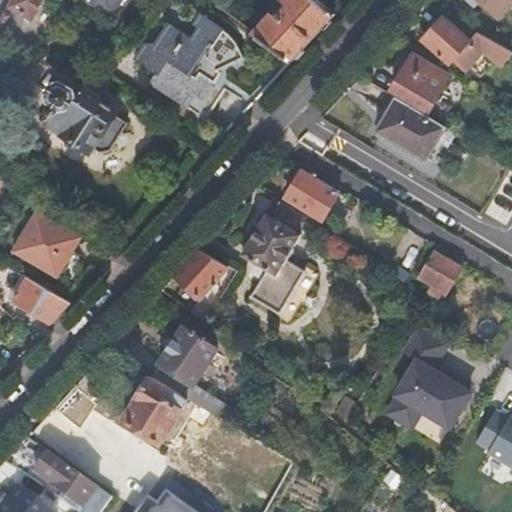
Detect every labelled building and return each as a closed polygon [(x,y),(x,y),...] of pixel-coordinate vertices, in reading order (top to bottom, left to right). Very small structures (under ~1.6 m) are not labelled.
[(31,19),(41,0),(13,0),(10,6),(31,19)] [(84,0),(106,15),(115,0),(84,0)] [(293,62),(336,15),(314,0),(287,0),(286,2),(291,5),(280,21),(275,17),(261,38),(293,62)] [(482,7),(488,0),(468,0),(467,2),(475,10),(480,5),(482,7)] [(217,85),(223,76),(219,74),(244,62),(231,39),(218,24),(210,18),(206,17),(200,21),(200,29),(194,38),(171,23),(158,42),(147,43),(137,58),(158,74),(152,82),(207,120),(226,91),(217,85)] [(465,65),(480,47),(500,59),(508,48),(473,29),(465,40),(438,21),(422,43),(449,63),(453,58),(465,65)] [(52,64),(66,40),(51,31),(37,55),(52,64)] [(429,111),(448,79),(412,58),(393,90),(429,111)] [(117,150),(134,122),(118,111),(119,107),(86,87),(84,90),(73,84),(71,89),(60,84),(51,97),(52,99),(59,104),(48,121),(66,132),(64,136),(92,151),(94,149),(104,155),(117,150)] [(449,130),(444,127),(398,99),(378,134),(429,164),(449,130)] [(338,199),(347,205),(345,209),(379,228),(384,218),(304,171),(288,199),(325,220),(338,199)] [(283,316),(311,272),(290,260),(305,236),(298,231),(306,217),(282,203),(275,216),(269,214),(245,255),(270,269),(253,298),(283,316)] [(59,276),(81,240),(39,214),(17,251),(59,276)] [(202,301),(233,268),(203,251),(177,279),(202,301)] [(446,296),(463,268),(436,253),(420,280),(438,290),(446,296)] [(421,301),(397,278),(391,284),(417,308),(421,301)] [(53,324),(72,303),(30,279),(16,302),(53,324)] [(442,302),(446,296),(438,290),(434,297),(442,302)] [(196,386),(220,351),(186,328),(160,363),(162,364),(153,378),(189,399),(204,408),(219,418),(227,407),(196,386)] [(448,343),(437,337),(421,328),(407,352),(418,359),(398,393),(400,394),(390,411),(414,427),(424,409),(453,426),(473,392),(448,377),(446,380),(439,376),(441,372),(434,369),(448,343)] [(160,446),(189,399),(153,378),(150,376),(122,424),(160,446)] [(351,421),(360,406),(350,400),(341,415),(351,421)] [(511,464),(511,417),(498,410),(478,441),(493,449),(491,452),(511,464)] [(92,489),(68,469),(51,456),(36,475),(47,485),(80,511),(105,511),(111,505),(92,489)] [(64,511),(24,484),(0,509),(0,511),(64,511)]
